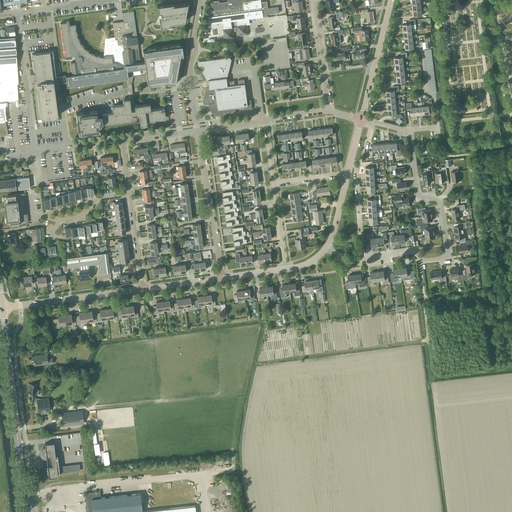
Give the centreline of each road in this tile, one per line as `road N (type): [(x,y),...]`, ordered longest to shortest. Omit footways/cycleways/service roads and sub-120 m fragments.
road 1 (primary): [(25,511),(2,307)]
road 2 (residential): [(222,278),(196,130)]
road 3 (residential): [(447,258),(439,199),(416,194),(408,130)]
road 4 (unclassified): [(2,307),(141,288)]
road 5 (residential): [(34,152),(16,13)]
road 6 (residential): [(196,130),(188,73),(199,0)]
road 7 (residential): [(447,258),(424,261),(411,252),(351,259),(326,247)]
